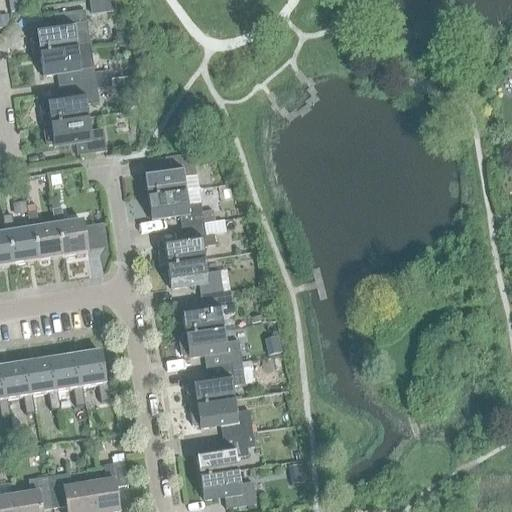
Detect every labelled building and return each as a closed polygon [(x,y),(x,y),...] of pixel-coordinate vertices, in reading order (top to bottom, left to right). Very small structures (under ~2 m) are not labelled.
[(89,48),(84,13),(53,16),(55,29),(35,31),(36,35),(31,35),(28,38),(31,55),(34,57),(39,56),(89,48)] [(58,89),(111,82),(110,73),(93,75),(89,48),(39,56),(42,78),(55,76),(58,89)] [(113,90),(111,82),(58,89),(59,100),(45,102),(46,105),(41,106),(39,109),(42,125),(43,126),(86,120),(84,107),(97,105),(96,92),(113,90)] [(86,120),(43,126),(45,127),(42,130),(45,147),(47,148),(52,148),(80,145),(82,157),(105,154),(102,131),(88,133),(86,120)] [(144,177),(147,200),(197,192),(195,180),(192,157),(168,160),(170,172),(144,177)] [(178,219),(180,231),(202,228),(199,205),(197,192),(147,200),(151,223),(178,219)] [(52,213),(60,212),(58,199),(50,200),(52,213)] [(15,217),(27,215),(25,203),(13,205),(15,217)] [(56,228),(61,260),(86,256),(81,224),(62,227),(60,212),(52,213),(51,213),(53,229),(56,228)] [(31,232),(36,264),(61,260),(56,228),(53,229),(37,231),(35,215),(26,217),(29,232),(31,232)] [(6,236),(11,268),(36,264),(31,232),(29,232),(13,235),(10,220),(1,221),(3,236),(6,236)] [(202,228),(180,231),(181,243),(163,245),(163,246),(158,247),(159,268),(158,268),(158,270),(166,269),(203,264),(200,250),(214,248),(212,238),(204,240),(202,228)] [(6,236),(3,236),(0,236),(0,269),(11,268),(6,236)] [(221,297),(221,295),(218,275),(205,277),(203,264),(166,269),(170,292),(197,288),(199,300),(221,297)] [(181,314),(185,337),(221,332),(219,319),(233,317),(229,293),(221,295),(221,297),(199,300),(201,311),(181,314)] [(208,358),(210,370),(241,365),(237,343),(223,346),(221,332),(185,337),(179,338),(177,341),(180,357),(183,360),(188,359),(189,361),(208,358)] [(99,355),(74,359),(79,391),(81,391),(97,388),(100,404),(109,403),(106,385),(104,385),(99,355)] [(79,391),(74,359),(49,363),(54,395),(56,395),(72,392),(75,408),(83,407),(81,391),(79,391)] [(54,395),(49,363),(24,367),(29,399),(32,399),(47,396),(49,412),(59,411),(56,395),(54,395)] [(244,387),(241,365),(210,370),(212,381),(192,384),(192,387),(186,388),(184,391),(187,407),(189,409),(232,402),(230,389),(244,387)] [(29,399),(24,367),(0,370),(0,378),(4,403),(6,403),(22,400),(25,416),(34,415),(32,399),(29,399)] [(4,403),(0,378),(0,419),(0,420),(9,419),(6,403),(4,403)] [(234,416),(232,402),(189,409),(188,411),(190,428),(193,430),(199,429),(199,432),(219,429),(221,440),(251,435),(248,414),(234,416)] [(254,450),(251,435),(221,440),(223,453),(196,457),(200,480),(236,474),(234,461),(247,459),(246,451),(254,450)] [(105,484),(88,487),(92,511),(117,511),(114,490),(127,489),(123,466),(121,455),(112,456),(114,467),(103,469),(105,484)] [(236,474),(200,480),(203,503),(231,499),(233,511),(255,507),(251,486),(238,488),(236,474)] [(65,511),(92,511),(88,487),(70,489),(68,477),(48,480),(52,511),(65,509),(65,511)] [(30,496),(12,499),(14,511),(43,511),(52,511),(48,480),(28,483),(30,496)] [(0,511),(14,511),(12,499),(0,501),(0,511)]
